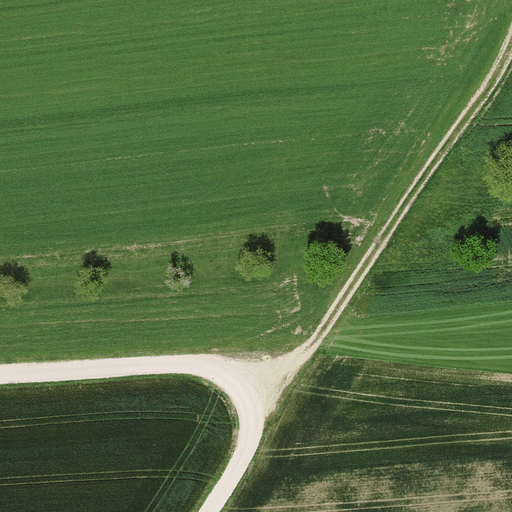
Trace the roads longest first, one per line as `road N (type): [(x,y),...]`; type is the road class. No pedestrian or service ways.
road 1 (track): [(511,30),(488,80),(287,371)]
road 2 (track): [(0,372),(202,361),(287,371)]
road 3 (track): [(511,375),(337,353),(294,361)]
road 4 (track): [(287,371),(203,511)]
